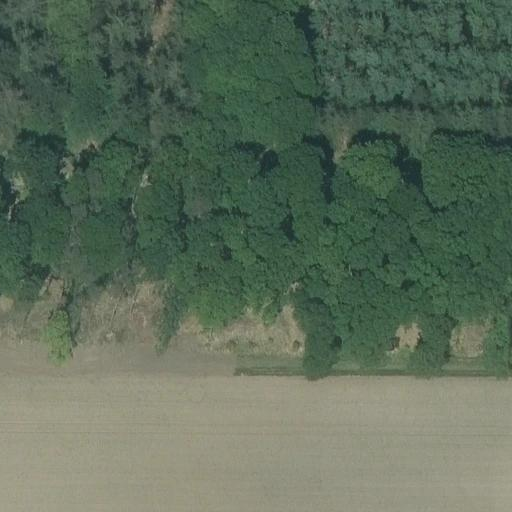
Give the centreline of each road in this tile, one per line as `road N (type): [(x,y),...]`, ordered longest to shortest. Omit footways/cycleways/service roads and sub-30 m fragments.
road 1 (track): [(0,184),(511,186)]
road 2 (track): [(24,0),(42,184)]
